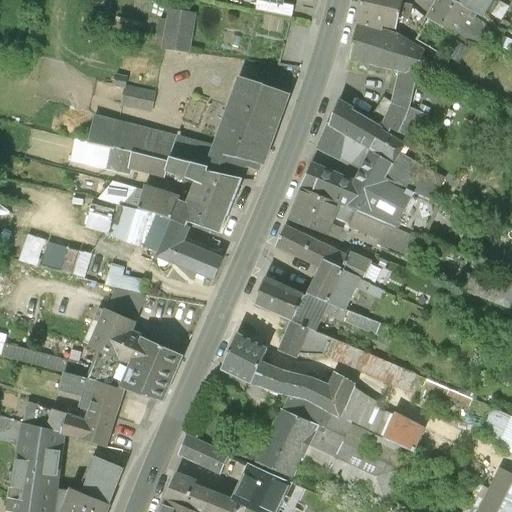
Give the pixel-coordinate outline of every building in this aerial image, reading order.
[(282,4),(261,0),(258,0),(256,11),(291,18),(294,6),(282,4)] [(403,0),(362,0),(359,21),(397,29),(403,0)] [(479,17),(446,0),(437,0),(427,19),(429,20),(455,34),(466,40),(479,17)] [(446,0),(479,17),(487,0),(446,0)] [(197,14),(169,9),(162,47),(190,52),(197,14)] [(455,34),(429,20),(416,42),(441,56),(455,34)] [(395,37),(358,24),(351,60),(361,62),(360,68),(368,70),(370,65),(388,69),(395,37)] [(424,52),(401,39),(395,37),(388,69),(401,72),(416,76),(424,52)] [(416,76),(401,72),(392,104),(392,106),(407,111),(416,76)] [(288,97),(262,88),(263,86),(236,77),(224,113),(218,129),(271,147),(288,97)] [(125,85),(123,107),(155,109),(157,88),(125,85)] [(392,104),(383,98),(371,119),(376,121),(374,125),(382,131),(384,125),(392,106),(392,104)] [(374,125),(352,112),(353,110),(339,101),(328,126),(356,142),(371,151),(393,164),(399,154),(399,155),(403,147),(385,136),(390,128),(384,125),(382,131),(374,125)] [(407,111),(392,106),(384,125),(390,128),(399,133),(407,111)] [(427,117),(407,111),(399,133),(415,143),(427,117)] [(218,129),(212,146),(178,138),(95,118),(90,145),(133,155),(170,164),(171,160),(207,169),(206,173),(243,180),(248,168),(261,172),(271,147),(218,129)] [(356,142),(328,126),(318,150),(345,163),(356,142)] [(133,155),(90,145),(77,142),(73,163),(128,176),(130,169),(133,155)] [(393,164),(371,151),(353,184),(312,165),(302,189),(337,202),(357,211),(394,229),(412,193),(384,179),(393,164)] [(170,164),(133,155),(130,169),(166,179),(168,172),(170,164)] [(243,180),(206,173),(207,169),(171,160),(170,164),(168,172),(197,183),(189,206),(229,217),(243,180)] [(229,217),(189,206),(182,204),(180,200),(147,189),(140,213),(157,217),(173,222),(187,227),(189,222),(199,226),(222,235),(229,217)] [(337,202),(302,189),(290,220),(327,235),(334,217),(352,223),(357,211),(337,202)] [(157,217),(147,239),(165,247),(162,256),(175,261),(185,247),(192,231),(197,233),(199,226),(189,222),(187,227),(173,222),(157,217)] [(349,259),(285,228),(277,247),(322,268),(325,262),(344,271),(343,273),(359,281),(363,282),(371,264),(351,254),(349,259)] [(22,258),(39,264),(48,238),(30,232),(22,258)] [(165,247),(147,239),(140,259),(151,263),(150,265),(171,274),(172,271),(175,261),(162,256),(165,247)] [(86,277),(93,253),(49,240),(42,263),(86,277)] [(227,261),(185,247),(175,261),(172,271),(218,282),(227,261)] [(344,271),(325,262),(322,268),(308,295),(328,304),(344,311),(359,281),(343,273),(344,271)] [(305,298),(266,279),(256,303),(292,321),(309,328),(314,330),(328,304),(308,295),(305,298)] [(148,295),(115,290),(111,300),(140,313),(148,295)] [(140,313),(111,300),(107,311),(136,324),(140,313)] [(136,324),(107,311),(92,347),(101,351),(101,350),(121,358),(136,324)] [(350,311),(346,319),(376,331),(380,322),(350,311)] [(309,328),(293,321),(292,321),(280,352),(296,359),(301,347),(303,344),(309,328)] [(429,380),(365,353),(362,361),(358,359),(361,351),(320,333),(314,349),(303,344),(301,347),(421,398),(429,380)] [(268,350),(238,335),(222,370),(252,383),(262,363),(268,350)] [(184,357),(144,338),(133,363),(121,390),(126,392),(163,404),(184,357)] [(41,362),(43,354),(9,346),(7,355),(41,362)] [(121,358),(101,350),(101,351),(87,380),(99,383),(121,390),(133,363),(121,358)] [(310,379),(287,374),(262,363),(252,383),(277,393),(291,397),(303,400),(303,399),(341,419),(342,420),(374,435),(414,453),(423,431),(379,411),(381,407),(353,391),(355,385),(334,373),(328,386),(310,379)] [(121,390),(99,383),(97,392),(82,388),(76,408),(91,412),(116,420),(126,392),(121,390)] [(341,419),(303,399),(303,400),(291,397),(284,411),(318,426),(367,450),(374,435),(342,420),(341,419)] [(511,415),(490,405),(475,436),(511,453),(511,415)] [(68,416),(40,408),(36,427),(63,434),(68,416)] [(284,411),(282,410),(263,453),(247,447),(243,456),(295,479),(318,426),(284,411)] [(116,420),(91,412),(88,422),(68,416),(63,434),(64,434),(64,435),(82,440),(107,448),(116,420)] [(36,427),(24,424),(14,485),(56,494),(64,435),(64,434),(63,434),(36,427)] [(230,456),(187,437),(179,455),(222,474),(230,456)] [(79,493),(71,490),(62,511),(106,511),(109,505),(110,505),(124,469),(94,457),(79,493)] [(279,511),(292,483),(251,464),(233,503),(238,505),(239,503),(257,511),(279,511)] [(511,511),(511,474),(503,470),(480,511),(511,511)] [(178,476),(168,503),(190,511),(208,511),(215,496),(194,488),(196,483),(178,476)] [(54,511),(56,494),(14,485),(9,511),(54,511)] [(233,503),(215,496),(208,511),(235,511),(238,505),(233,503)] [(190,511),(168,503),(164,511),(190,511)]
